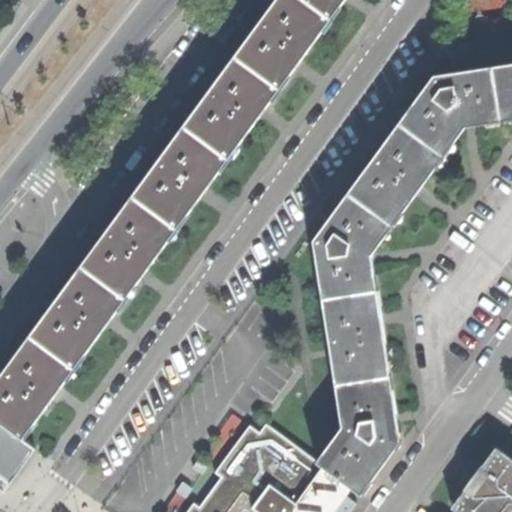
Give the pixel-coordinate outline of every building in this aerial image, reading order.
[(19,435),(24,439),(25,438),(32,428),(54,398),(68,379),(83,359),(84,358),(97,339),(106,328),(119,309),(135,288),(141,279),(148,270),(157,258),(170,239),(186,218),(193,209),(222,170),(237,148),(241,143),(251,130),(259,118),(273,100),(278,93),(280,89),(288,79),(302,60),(309,50),(310,48),(324,30),(345,0),(277,0),(266,16),(257,28),(244,46),(228,67),(215,86),(206,98),(193,116),(177,138),(164,156),(155,167),(142,186),(126,207),(113,226),(104,237),(90,256),(75,277),(61,296),(53,307),(39,326),(24,347),(10,365),(0,379),(0,421),(13,431),(19,435)] [(469,27),(467,5),(445,7),(447,30),(469,27)] [(352,487),(362,494),(364,496),(371,485),(370,484),(392,453),(394,454),(403,441),(401,425),(399,425),(399,423),(396,402),(394,391),(396,390),(392,360),(389,361),(386,337),(381,304),(382,303),(378,273),(376,274),(373,254),(383,240),(385,241),(403,216),(401,215),(430,176),(437,167),(439,168),(456,143),(455,142),(466,128),(484,125),(485,125),(485,126),(511,121),(511,63),(454,73),(438,75),(435,75),(432,79),(423,91),(379,152),(370,164),(326,225),(325,225),(316,237),(317,237),(314,240),(315,244),(317,260),(329,334),(331,348),(342,419),(343,427),(339,433),(318,462),(322,465),(352,487)] [(0,481),(3,484),(6,480),(23,456),(32,444),(28,441),(29,441),(25,438),(24,439),(19,435),(13,431),(0,421),(0,481)] [(350,511),(357,504),(357,503),(346,495),(352,487),(322,465),(318,462),(266,424),(260,432),(249,424),(248,426),(216,470),(215,472),(222,477),(200,506),(194,502),(193,503),(186,511),(350,511)] [(452,508),(457,511),(511,511),(511,458),(496,447),(483,465),(482,465),(464,490),(465,490),(452,508)] [(200,458),(193,467),(202,474),(209,464),(200,458)] [(183,482),(177,490),(186,497),(192,488),(183,482)]
